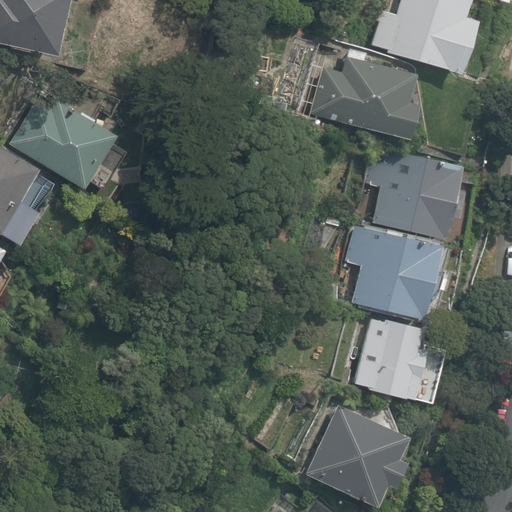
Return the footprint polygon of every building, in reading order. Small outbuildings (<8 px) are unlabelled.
[(68,0),(0,0),(0,44),(56,57),(68,0)] [(466,0),(397,0),(384,53),(457,75),(474,21),(461,17),(466,0)] [(413,71),(350,55),(344,71),(326,68),(313,116),(405,140),(413,103),(406,102),(413,71)] [(37,90),(6,143),(82,187),(113,134),(37,90)] [(456,166),(376,146),(369,182),(381,186),(375,223),(439,237),(456,166)] [(38,171),(0,148),(0,232),(17,243),(36,212),(21,202),(38,171)] [(439,243),(358,224),(348,261),(363,265),(357,302),(422,317),(439,243)] [(420,327),(372,317),(356,388),(429,401),(442,347),(423,352),(416,349),(420,327)] [(406,433),(338,403),(306,473),(374,506),(384,484),(392,487),(404,461),(395,457),(406,433)]
